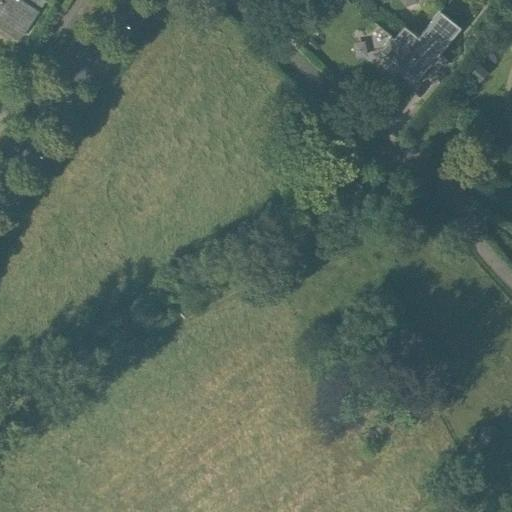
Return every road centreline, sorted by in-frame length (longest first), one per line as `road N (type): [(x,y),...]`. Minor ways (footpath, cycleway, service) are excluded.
road 1 (residential): [(429,175),(232,0)]
road 2 (primary): [(0,181),(121,0)]
